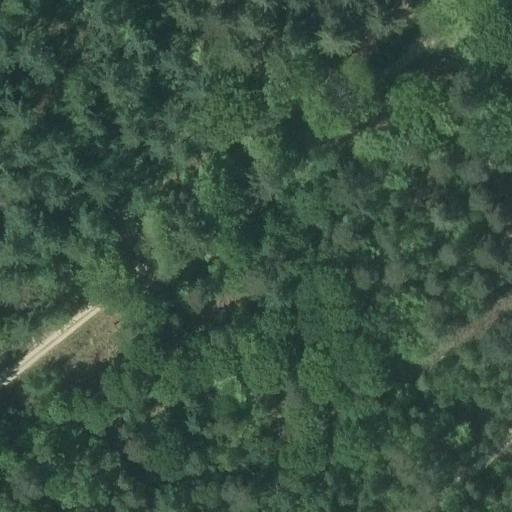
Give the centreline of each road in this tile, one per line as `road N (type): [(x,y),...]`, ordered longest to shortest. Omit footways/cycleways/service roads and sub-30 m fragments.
road 1 (track): [(477,0),(0,388)]
road 2 (track): [(420,48),(511,213)]
road 3 (track): [(511,433),(411,511)]
